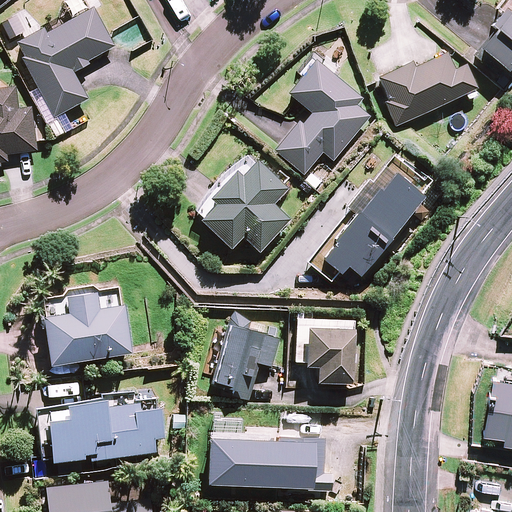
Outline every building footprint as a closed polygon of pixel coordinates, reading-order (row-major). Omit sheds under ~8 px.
[(511,2),(470,55),(499,79),(511,63),(511,2)] [(113,44),(92,6),(47,32),(44,27),(15,43),(55,115),(87,97),(70,68),(113,44)] [(25,33),(16,15),(0,23),(0,24),(9,41),(25,33)] [(396,125),(471,90),(452,49),(438,56),(413,68),(410,62),(379,77),(390,100),(385,103),(396,125)] [(356,94),(316,60),(289,91),(309,108),(274,149),(303,173),(322,150),(332,159),(368,117),(350,102),(356,94)] [(17,109),(14,85),(0,87),(0,163),(5,163),(4,152),(35,148),(29,107),(17,109)] [(422,194),(420,193),(431,180),(397,151),(374,179),(371,176),(304,256),(331,279),(339,270),(346,261),(358,271),(422,194)] [(283,183),(256,158),(241,174),(235,168),(211,195),(194,213),(230,246),(241,234),(258,250),(288,218),(269,199),(283,183)] [(96,307),(93,289),(67,293),(70,310),(43,314),(50,362),(128,350),(121,303),(96,307)] [(253,325),(255,320),(231,312),(209,381),(247,393),(258,359),(269,363),(278,333),(253,325)] [(356,317),(295,315),(294,360),(317,361),(317,379),(359,380),(361,333),(356,332),(356,317)] [(511,377),(493,375),(485,431),(505,433),(504,442),(511,442),(511,377)] [(162,398),(155,399),(136,401),(136,403),(106,406),(106,399),(46,406),(48,416),(36,418),(41,459),(89,453),(90,458),(154,450),(152,437),(166,435),(162,398)] [(151,511),(147,474),(106,479),(46,486),(48,511),(151,511)]
